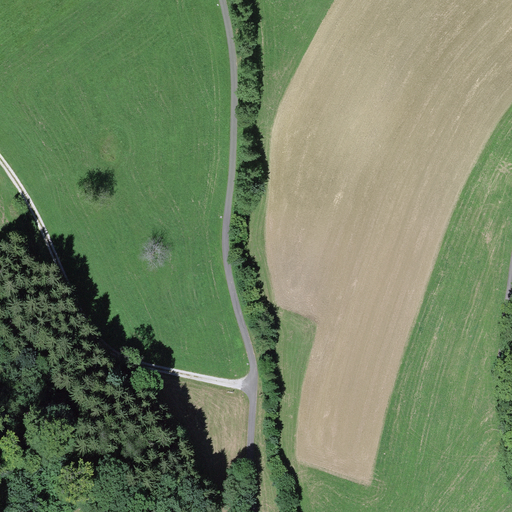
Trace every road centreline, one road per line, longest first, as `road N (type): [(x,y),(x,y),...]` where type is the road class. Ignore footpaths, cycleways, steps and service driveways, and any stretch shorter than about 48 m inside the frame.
road 1 (unclassified): [(252,511),(251,366),(223,243),(232,96),(221,0)]
road 2 (track): [(0,163),(103,349),(168,371),(251,385)]
road 3 (unclassified): [(511,289),(503,338),(511,465)]
